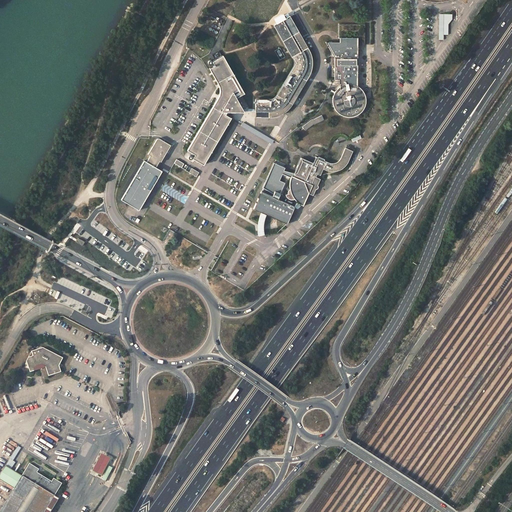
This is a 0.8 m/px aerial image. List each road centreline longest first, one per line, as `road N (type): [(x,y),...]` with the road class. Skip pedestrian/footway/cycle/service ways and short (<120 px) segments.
road 1 (motorway): [(178,511),(511,43)]
road 2 (motorway): [(393,180),(155,511)]
road 3 (motorway): [(340,367),(340,337),(511,48)]
road 4 (unclassified): [(163,275),(155,248),(114,217),(108,195),(200,0)]
road 5 (track): [(0,270),(148,0)]
road 6 (secondary): [(511,97),(459,179),(420,275),(372,357)]
road 7 (motorway): [(393,180),(253,307),(230,313),(213,306)]
road 8 (track): [(84,195),(185,0)]
road 9 (motorway): [(511,10),(393,180)]
road 10 (motorway): [(169,366),(188,383),(189,402),(135,511)]
road 11 (track): [(108,195),(84,195),(81,187),(116,59)]
road 12 (unclassified): [(142,356),(139,447),(107,511)]
road 13 (tertiary): [(448,511),(345,443)]
